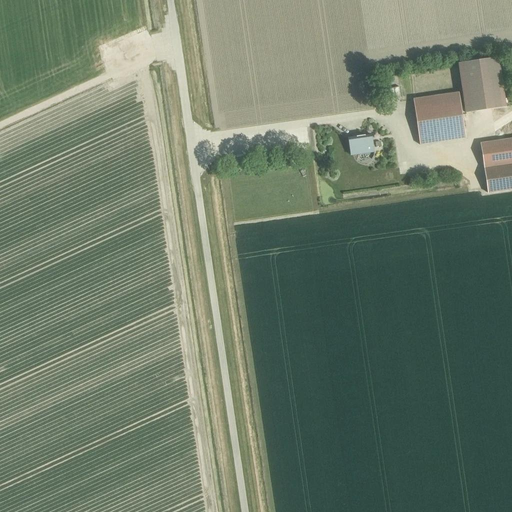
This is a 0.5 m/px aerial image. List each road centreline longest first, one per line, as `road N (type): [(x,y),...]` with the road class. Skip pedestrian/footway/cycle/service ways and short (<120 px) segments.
road 1 (unclassified): [(245,511),(168,0)]
road 2 (track): [(175,42),(0,123)]
